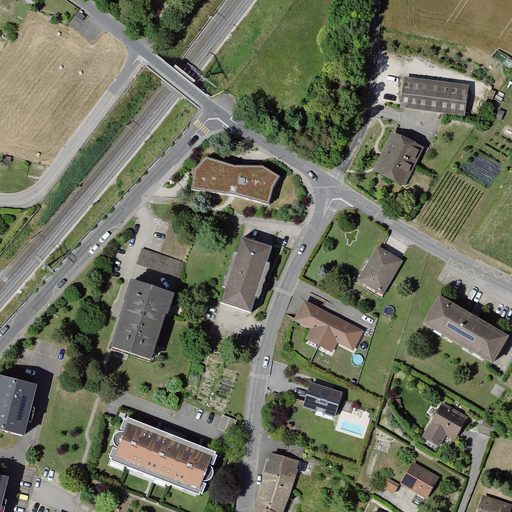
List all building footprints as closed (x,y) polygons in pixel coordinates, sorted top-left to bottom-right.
[(468,87),(407,80),(403,110),(464,118),(468,87)] [(422,150),(393,135),(373,173),(403,188),(422,150)] [(232,196),(268,205),(273,187),(279,178),(261,170),(235,169),(205,160),(195,172),(192,190),(232,196)] [(241,244),(220,308),(248,317),(269,253),(241,244)] [(402,262),(377,248),(358,282),(383,296),(385,292),(402,262)] [(180,266),(141,254),(136,268),(176,280),(180,266)] [(170,301),(132,289),(110,356),(149,368),(170,301)] [(507,337),(437,297),(421,324),(491,364),(507,337)] [(362,337),(302,307),(293,326),(309,334),(304,344),(329,357),(334,347),(352,356),(362,337)] [(35,383),(0,376),(0,430),(24,435),(35,383)] [(341,397),(309,387),(301,413),(334,423),(341,397)] [(467,422),(441,408),(429,430),(455,444),(467,422)] [(211,461),(125,430),(122,438),(116,439),(112,443),(112,451),(116,453),(112,464),(198,495),(211,461)] [(281,511),(298,466),(269,457),(253,511),(281,511)] [(438,482),(412,467),(399,489),(425,504),(438,482)] [(388,476),(382,486),(395,493),(400,482),(388,476)] [(509,511),(511,507),(482,498),(477,511),(509,511)]
